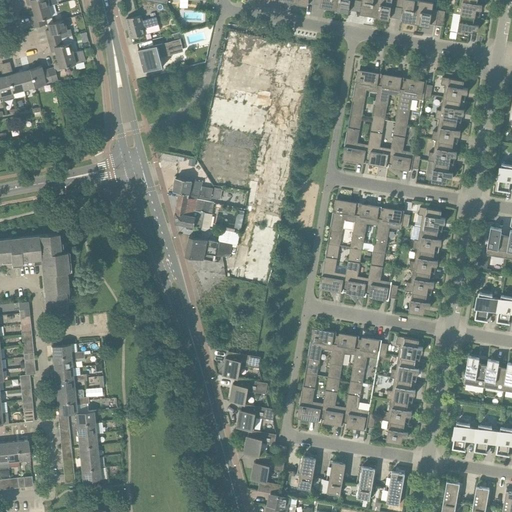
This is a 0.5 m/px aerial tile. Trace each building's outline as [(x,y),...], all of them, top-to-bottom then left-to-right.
[(33,10),(49,6),(47,0),(26,0),(27,1),(28,1),(29,5),(31,5),(33,10)] [(321,0),(320,8),(334,10),(335,0),(321,0)] [(351,0),(357,1),(356,0),(335,0),(334,10),(348,13),(351,0)] [(360,15),(375,17),(377,0),(356,0),(357,1),(362,2),(360,15)] [(391,7),(397,8),(398,0),(377,0),(375,17),(389,20),(391,7)] [(401,22),(415,24),(419,0),(416,0),(398,0),(397,8),(403,9),(401,22)] [(430,24),(436,25),(439,10),(433,9),(434,3),(419,0),(415,24),(430,27),(430,24)] [(476,16),(477,10),(482,11),(483,5),(482,5),(482,0),(460,0),(459,6),(455,5),(454,12),(476,16)] [(48,24),(46,18),(52,17),(49,6),(33,10),(34,16),(32,17),(34,21),(32,22),(34,28),(47,24),(48,24)] [(436,25),(443,26),(445,12),(439,10),(436,25)] [(473,32),(473,30),(478,31),(479,25),(478,25),(479,17),(476,16),(454,12),(453,13),(460,15),(457,32),(464,34),(464,31),(473,32)] [(131,38),(147,34),(145,29),(158,25),(156,17),(143,21),(141,15),(126,19),(131,38)] [(48,42),(62,38),(60,32),(66,31),(63,20),(48,24),(47,24),(49,31),(47,31),(48,36),(47,36),(48,42)] [(56,58),(72,53),(69,43),(63,44),(62,38),(48,42),(50,49),(52,48),(53,53),(55,52),(56,58)] [(144,72),(150,71),(163,67),(160,56),(183,50),(180,39),(180,40),(174,41),(138,50),(144,72)] [(52,83),(58,81),(55,71),(60,70),(59,68),(75,64),(72,53),(56,58),(58,64),(56,64),(57,66),(54,67),(54,68),(48,70),(52,83)] [(2,72),(12,69),(10,61),(0,63),(2,72)] [(223,128),(263,135),(271,90),(258,88),(258,92),(227,87),(231,63),(218,61),(205,141),(220,144),(223,128)] [(34,87),(52,83),(48,70),(42,71),(41,67),(30,70),(34,87)] [(23,90),(34,87),(30,70),(19,73),(23,90)] [(378,92),(381,77),(381,74),(358,70),(350,115),(362,117),(365,98),(363,98),(364,90),(378,92)] [(12,93),(23,90),(19,73),(13,74),(12,72),(7,73),(12,93)] [(0,90),(2,96),(12,93),(7,73),(2,75),(3,77),(0,77),(0,90)] [(401,96),(403,81),(404,78),(384,74),(384,77),(381,77),(378,92),(374,119),(384,121),(388,102),(386,102),(387,94),(401,96)] [(461,100),(462,93),(467,94),(468,89),(462,88),(463,81),(443,77),(441,85),(445,86),(443,97),(461,100)] [(396,123),(407,125),(410,106),(408,106),(410,98),(423,100),(424,97),(426,85),(427,81),(418,80),(407,78),(406,81),(403,81),(401,96),(396,123)] [(426,85),(424,97),(431,98),(433,86),(426,85)] [(440,118),(457,121),(458,114),(464,115),(464,110),(463,110),(465,101),(461,100),(443,97),(441,111),(437,110),(436,114),(435,118),(439,119),(440,118)] [(366,161),(369,145),(355,143),(357,135),(359,135),(362,117),(350,115),(342,159),(366,164),(366,161)] [(432,140),(436,140),(436,139),(454,143),(454,139),(455,135),(460,136),(461,131),(460,131),(461,122),(457,121),(440,118),(439,119),(437,132),(433,131),(432,135),(432,140)] [(389,165),(392,149),(378,146),(379,139),(381,139),(384,121),(374,119),(369,145),(366,161),(369,161),(369,164),(380,166),(388,168),(389,165)] [(412,168),(414,156),(414,153),(400,150),(402,143),(404,143),(407,125),(396,123),(392,149),(389,165),(392,165),(391,168),(411,171),(412,168)] [(428,161),(436,162),(436,161),(450,164),(451,160),(451,157),(456,157),(457,152),(456,152),(458,143),(454,143),(436,139),(436,140),(434,153),(430,152),(429,156),(428,161)] [(414,156),(412,168),(418,169),(420,157),(414,156)] [(454,164),(450,164),(436,161),(436,162),(434,170),(433,170),(431,182),(446,184),(447,178),(453,179),(453,173),(452,173),(454,164)] [(511,182),(511,181),(511,165),(502,164),(497,190),(510,192),(510,191),(509,191),(511,182)] [(194,196),(197,197),(211,199),(213,188),(202,186),(203,183),(176,178),(173,192),(180,193),(192,195),(192,193),(195,193),(194,196)] [(251,180),(247,201),(254,202),(258,181),(251,180)] [(213,198),(220,199),(222,189),(215,188),(213,198)] [(180,193),(176,214),(185,216),(189,198),(197,199),(197,197),(194,196),(195,193),(192,193),(192,195),(180,193)] [(204,214),(202,213),(204,201),(197,199),(189,198),(185,216),(176,214),(176,223),(202,228),(204,214)] [(356,222),(358,206),(359,203),(336,199),(328,244),(339,246),(343,228),(340,227),(342,219),(356,222)] [(378,226),(381,210),(382,207),(362,204),(361,207),(358,206),(356,222),(351,248),(362,250),(365,232),(363,231),(364,223),(378,226)] [(374,252),(385,254),(388,236),(386,235),(387,227),(401,230),(402,226),(404,214),(404,211),(384,207),(384,211),(381,210),(378,226),(374,252)] [(423,216),(421,227),(438,230),(439,227),(440,223),(445,224),(446,219),(439,218),(441,211),(420,207),(419,215),(423,216)] [(253,223),(244,280),(270,284),(281,210),(267,208),(265,224),(253,223)] [(404,214),(402,226),(408,228),(410,215),(404,214)] [(413,249),(417,249),(417,248),(435,251),(435,248),(436,244),(441,245),(442,240),(441,240),(442,231),(438,230),(421,227),(418,241),(414,240),(414,244),(413,249)] [(486,255),(506,258),(509,236),(501,235),(502,229),(491,227),(486,255)] [(218,242),(233,245),(238,246),(240,234),(220,230),(218,242)] [(44,259),(45,269),(46,283),(47,293),(44,293),(46,313),(59,312),(59,313),(64,313),(64,311),(67,311),(66,297),(65,292),(68,291),(67,281),(65,281),(64,273),(68,272),(68,267),(66,252),(60,252),(58,233),(41,235),(41,238),(23,240),(4,242),(4,239),(0,239),(0,260),(6,260),(11,260),(11,265),(22,264),(22,261),(25,261),(44,259)] [(233,245),(218,242),(210,240),(189,237),(185,256),(200,258),(201,254),(222,257),(231,254),(233,245)] [(344,290),(347,274),(333,272),(334,264),(336,264),(339,246),(328,244),(320,289),(343,293),(344,290)] [(367,294),(369,278),(355,276),(357,268),(359,268),(362,250),(351,248),(347,274),(344,290),(347,291),(346,294),(366,297),(367,294)] [(439,252),(435,251),(417,248),(417,249),(415,262),(411,261),(410,265),(409,270),(413,270),(413,269),(431,273),(432,269),(432,265),(437,266),(438,261),(437,261),(439,252)] [(389,298),(391,286),(392,282),(378,280),(379,272),(381,272),(385,254),(374,252),(369,278),(367,294),(369,294),(369,297),(389,301),(389,298)] [(405,291),(413,292),(413,291),(427,294),(428,290),(429,287),(434,287),(435,282),(434,282),(435,273),(431,273),(413,269),(413,270),(411,283),(407,282),(406,286),(405,291)] [(391,286),(389,298),(396,299),(398,287),(391,286)] [(431,294),(427,294),(413,291),(413,292),(412,300),(411,300),(409,312),(424,314),(425,308),(430,309),(431,303),(430,303),(431,294)] [(488,311),(498,312),(500,299),(490,297),(491,296),(492,296),(492,295),(479,293),(475,319),(488,321),(488,320),(487,320),(488,311)] [(510,313),(511,313),(511,297),(501,295),(500,299),(498,312),(496,321),(510,324),(510,323),(509,323),(510,313)] [(333,351),(336,335),(337,332),(313,328),(305,375),(317,377),(320,357),(318,357),(319,349),(333,351)] [(356,355),(359,339),(359,336),(339,333),(339,336),(336,335),(333,351),(328,379),(339,381),(343,361),(341,361),(342,353),(356,355)] [(400,345),(398,356),(416,359),(417,356),(417,352),(422,353),(423,348),(417,347),(418,340),(398,336),(396,344),(400,345)] [(351,383),(362,385),(365,365),(363,364),(365,357),(379,359),(379,356),(381,343),(382,340),(362,337),(362,340),(359,339),(356,355),(351,383)] [(379,356),(386,357),(388,344),(381,343),(379,356)] [(74,352),(71,352),(70,344),(51,346),(53,358),(74,356),(74,353),(74,352)] [(236,377),(239,378),(241,365),(259,368),(261,357),(229,351),(228,358),(226,357),(223,375),(236,377)] [(54,369),(73,367),(72,360),(75,360),(74,359),(79,358),(79,352),(74,353),(74,356),(53,358),(54,369)] [(392,369),(391,373),(390,378),(394,378),(395,377),(412,381),(413,377),(414,374),(419,374),(420,369),(418,369),(420,360),(416,359),(398,356),(396,370),(392,369)] [(463,384),(483,388),(487,365),(478,364),(479,358),(468,356),(463,384)] [(483,388),(503,391),(507,369),(498,367),(499,361),(488,359),(487,365),(483,388)] [(503,391),(511,392),(511,363),(508,363),(507,369),(503,391)] [(76,379),(76,375),(73,375),(73,367),(54,369),(55,381),(76,379)] [(56,392),(75,390),(74,383),(77,382),(82,381),(81,375),(76,375),(76,379),(55,381),(56,392)] [(322,419),(324,404),(310,401),(312,393),(314,394),(317,377),(305,375),(298,418),(321,422),(322,419)] [(248,391),(266,394),(268,383),(263,382),(239,378),(236,377),(235,384),(233,384),(230,401),(243,403),(246,404),(248,391)] [(387,399),(391,399),(391,398),(409,402),(409,398),(410,395),(415,396),(416,390),(415,390),(416,381),(412,381),(395,377),(394,378),(392,391),(388,390),(387,394),(387,399)] [(344,423),(347,408),(333,405),(334,397),(336,398),(339,381),(328,379),(324,404),(322,419),(324,420),(324,423),(344,426),(344,423)] [(367,427),(369,415),(370,411),(356,409),(357,401),(359,402),(362,385),(351,383),(347,408),(344,423),(347,424),(346,427),(366,430),(367,427)] [(79,401),(79,398),(78,397),(76,398),(75,390),(56,392),(57,403),(79,401)] [(75,414),(77,413),(76,405),(79,405),(79,404),(84,404),(83,397),(79,398),(79,401),(57,403),(59,415),(75,414)] [(405,423),(406,419),(406,416),(411,417),(412,411),(411,411),(413,402),(409,402),(391,398),(391,399),(389,412),(385,411),(384,416),(383,420),(391,421),(391,420),(405,423)] [(255,417),(273,420),(275,409),(269,408),(246,404),(243,403),(241,410),(240,410),(237,427),(249,430),(253,430),(255,417)] [(76,425),(95,423),(94,411),(77,413),(75,414),(76,425)] [(0,424),(9,424),(7,413),(2,414),(0,413),(0,424)] [(369,415),(367,427),(373,428),(376,416),(369,415)] [(409,423),(405,423),(391,420),(391,421),(389,429),(388,429),(386,441),(401,443),(403,437),(408,438),(409,432),(408,432),(409,423)] [(466,440),(476,442),(478,429),(468,427),(468,425),(470,425),(457,422),(452,448),(465,450),(464,449),(466,440)] [(78,436),(96,434),(95,423),(76,425),(78,436)] [(488,443),(498,444),(500,431),(490,429),(490,428),(492,428),(492,427),(479,425),(478,429),(476,442),(474,451),(487,453),(487,452),(486,452),(488,443)] [(510,445),(511,445),(511,431),(511,432),(511,430),(511,429),(501,427),(500,431),(498,444),(496,453),(509,456),(509,455),(508,455),(510,445)] [(256,456),(260,456),(262,443),(275,445),(276,434),(253,430),(249,430),(248,436),(247,436),(244,453),(256,456)] [(79,448),(98,446),(96,434),(78,436),(79,448)] [(19,461),(30,460),(28,440),(17,441),(19,461)] [(8,462),(19,461),(17,441),(6,442),(8,462)] [(0,462),(8,462),(6,442),(0,442),(0,462)] [(80,459),(99,457),(98,446),(79,448),(80,459)] [(316,458),(300,455),(297,474),(299,475),(297,487),(311,490),(316,458)] [(279,495),(281,485),(267,482),(269,469),(283,471),(285,461),(280,460),(260,456),(256,456),(255,462),(254,462),(251,479),(260,481),(258,491),(279,495)] [(81,470),(100,468),(99,457),(80,459),(81,470)] [(346,463),(345,463),(330,461),(326,479),(329,480),(327,493),(340,495),(346,463)] [(375,468),(374,468),(359,466),(356,485),(359,485),(357,498),(370,500),(375,468)] [(100,468),(81,470),(82,482),(101,480),(100,468)] [(405,474),(404,474),(389,471),(386,490),(388,490),(386,503),(399,505),(405,474)] [(462,484),(447,481),(441,511),(454,511),(457,501),(459,501),(462,484)] [(492,489),(476,486),(471,511),(485,511),(486,506),(489,506),(492,489)] [(511,511),(511,492),(506,491),(502,511),(511,511)] [(267,508),(288,511),(289,511),(295,511),(298,498),(285,496),(285,497),(270,494),(268,506),(267,508)]
